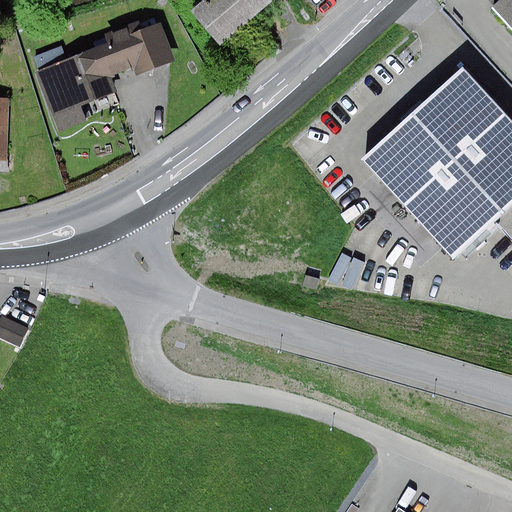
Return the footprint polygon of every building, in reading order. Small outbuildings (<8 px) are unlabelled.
[(268,0),(203,0),(190,11),(219,46),(271,3),(268,0)] [(511,0),(499,0),(492,7),(511,29),(511,0)] [(107,44),(35,72),(59,132),(86,122),(80,106),(117,92),(111,77),(131,70),(134,78),(177,62),(161,20),(141,28),(139,22),(104,36),(107,44)] [(511,113),(470,68),(374,155),(465,254),(502,221),(511,232),(511,113)] [(0,160),(6,160),(9,100),(0,99),(0,160)] [(342,254),(329,280),(337,284),(350,258),(342,254)] [(364,262),(353,258),(341,286),(351,290),(364,262)] [(319,279),(305,276),(302,287),(316,290),(319,279)] [(1,317),(0,318),(0,337),(19,346),(26,328),(1,317)]
